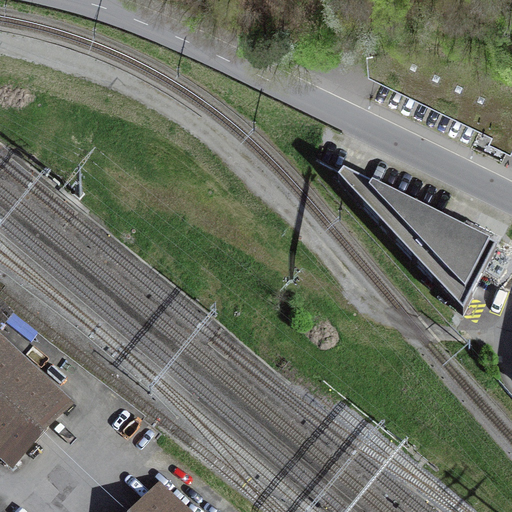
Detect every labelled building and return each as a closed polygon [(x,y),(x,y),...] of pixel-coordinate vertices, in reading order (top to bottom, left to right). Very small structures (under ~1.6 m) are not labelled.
[(481,126),(503,81),(436,48),(381,54),(383,78),(481,126)] [(511,140),(383,78),(381,54),(366,55),(368,73),(491,134),(488,140),(511,151),(511,148),(511,140)] [(511,85),(503,81),(481,126),(511,140),(511,85)] [(497,248),(344,173),(338,181),(463,316),(497,248)] [(0,455),(11,466),(70,403),(0,337),(0,455)] [(187,511),(160,486),(135,511),(187,511)]
